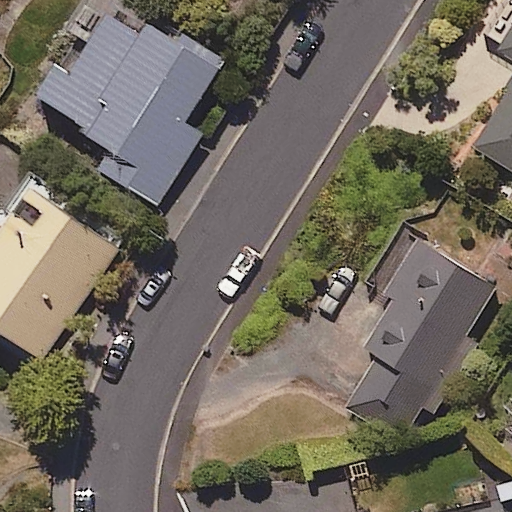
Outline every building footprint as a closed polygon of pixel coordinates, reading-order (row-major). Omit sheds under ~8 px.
[(226,57),(137,0),(83,0),(77,11),(91,20),(44,92),(117,138),(99,165),(158,203),(207,127),(188,115),(226,57)] [(511,30),(505,42),(511,46),(511,86),(474,147),(511,170),(511,30)] [(129,237),(39,171),(0,224),(0,338),(36,365),(129,237)] [(413,429),(500,279),(413,228),(380,285),(404,299),(374,349),(381,353),(356,396),(413,429)] [(511,417),(503,430),(511,437),(511,417)]
